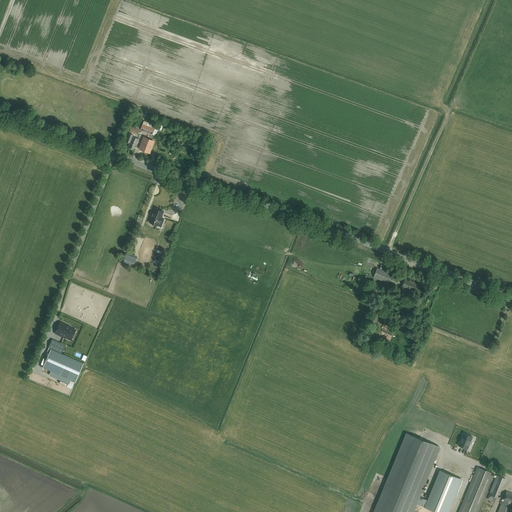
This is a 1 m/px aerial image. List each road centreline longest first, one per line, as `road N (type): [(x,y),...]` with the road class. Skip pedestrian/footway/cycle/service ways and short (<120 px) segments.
road 1 (tertiary): [(511,296),(113,154)]
road 2 (track): [(389,251),(446,118),(441,102),(458,63)]
road 3 (unclassified): [(65,280),(113,154)]
road 4 (tertiary): [(113,154),(0,111)]
